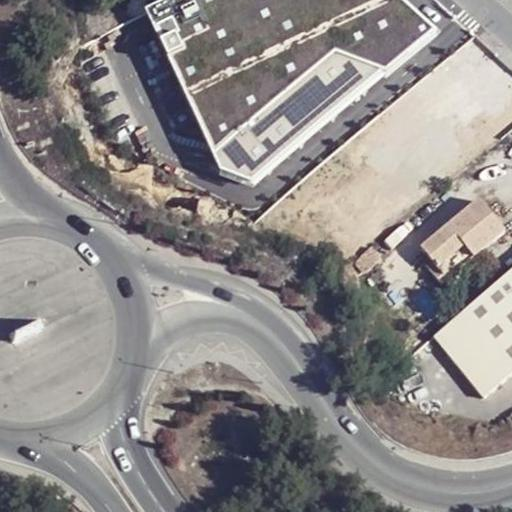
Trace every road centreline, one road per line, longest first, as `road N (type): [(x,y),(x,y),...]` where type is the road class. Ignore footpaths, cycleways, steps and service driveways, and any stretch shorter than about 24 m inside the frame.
road 1 (unclassified): [(283,343),(388,470),(444,490),(511,483)]
road 2 (unclassified): [(283,343),(254,307),(223,286),(109,258)]
road 3 (unclassified): [(132,344),(177,320),(205,316),(283,343)]
road 4 (primary): [(167,511),(132,460),(113,390)]
